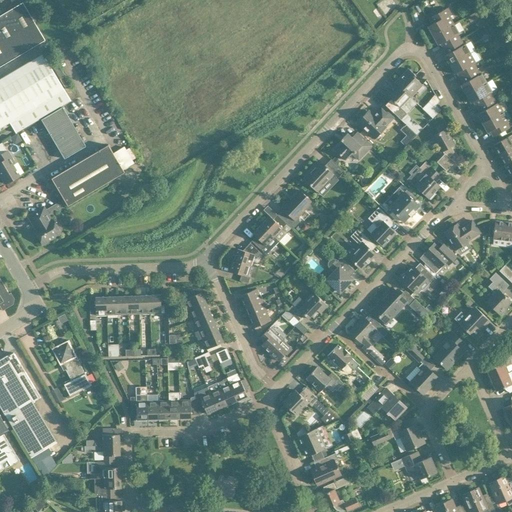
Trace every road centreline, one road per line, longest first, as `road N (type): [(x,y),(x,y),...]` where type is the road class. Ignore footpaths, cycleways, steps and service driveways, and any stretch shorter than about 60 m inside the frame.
road 1 (residential): [(485,167),(422,54),(403,51),(205,264)]
road 2 (residential): [(277,388),(452,203)]
road 3 (residential): [(144,511),(132,495),(128,434),(197,431),(268,401)]
road 4 (residential): [(27,288),(63,270),(205,264)]
road 5 (residential): [(277,388),(253,370),(205,264)]
road 6 (residential): [(453,480),(425,409),(468,364)]
